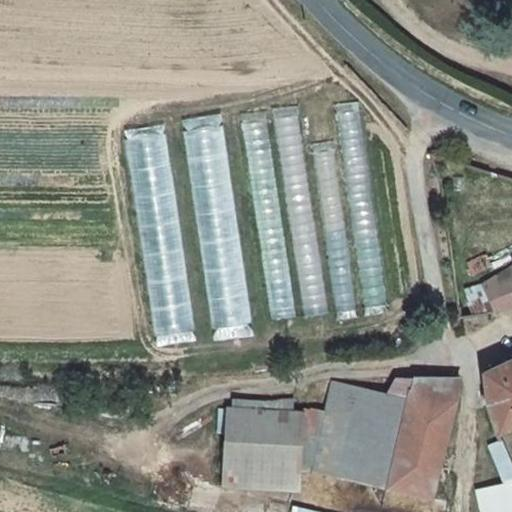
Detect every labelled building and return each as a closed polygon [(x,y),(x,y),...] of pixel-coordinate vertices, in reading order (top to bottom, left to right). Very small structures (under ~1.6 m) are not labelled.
[(359,107),(338,109),(342,162),(363,160),(359,107)] [(216,340),(252,334),(229,182),(193,187),(216,340)] [(511,308),(511,272),(509,267),(481,286),(493,317),(511,308)] [(511,430),(511,366),(484,381),(488,407),(501,436),(511,430)] [(456,393),(413,392),(409,414),(335,401),(330,434),(230,439),(234,505),(309,502),(308,487),(322,489),(435,506),(456,393)] [(479,511),(511,511),(511,449),(509,439),(490,445),(500,483),(474,490),(479,511)]
